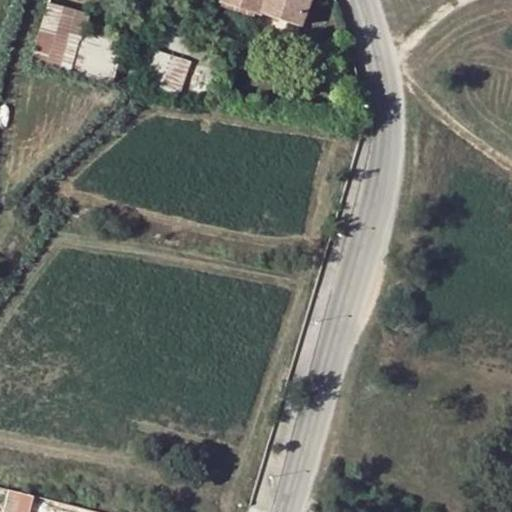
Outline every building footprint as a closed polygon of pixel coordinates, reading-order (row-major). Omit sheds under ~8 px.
[(219,0),(305,29),(314,0),(219,0)] [(89,19),(48,8),(34,60),(114,82),(124,47),(85,35),(89,19)] [(158,43),(191,54),(200,20),(168,9),(158,43)] [(188,62),(158,51),(146,78),(175,91),(188,62)] [(26,511),(30,497),(5,491),(0,511),(26,511)]
